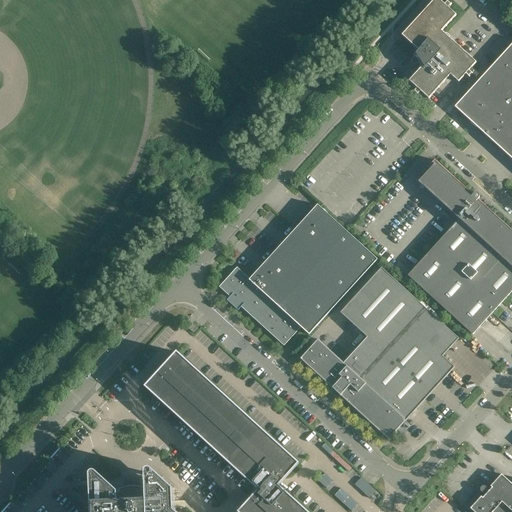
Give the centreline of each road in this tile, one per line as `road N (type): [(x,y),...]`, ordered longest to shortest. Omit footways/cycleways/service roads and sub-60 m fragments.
road 1 (unclassified): [(511,381),(425,477),(400,480),(182,285)]
road 2 (unclassified): [(0,480),(182,285)]
road 3 (unclassified): [(182,285),(361,89)]
road 4 (unclassified): [(361,89),(388,94),(511,206)]
